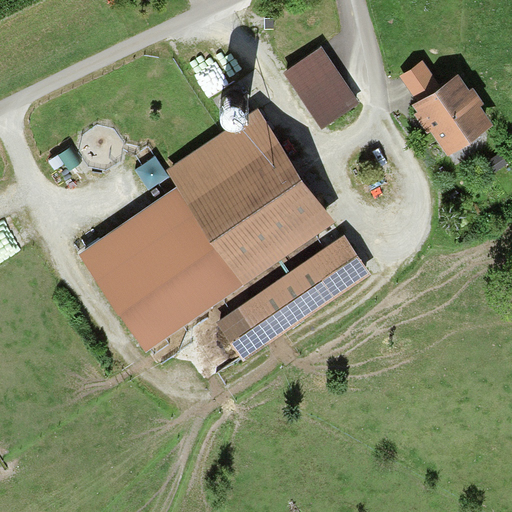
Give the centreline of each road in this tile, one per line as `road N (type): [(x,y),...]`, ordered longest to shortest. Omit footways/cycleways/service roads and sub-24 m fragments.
road 1 (track): [(37,190),(68,265),(125,350),(157,377),(196,394),(216,396),(366,293),(399,262),(412,234)]
road 2 (track): [(353,0),(378,109),(422,212),(412,234),(393,240),(370,233),(322,164),(329,150),(373,125)]
road 3 (unclassified): [(0,105),(222,0)]
road 4 (track): [(322,164),(255,52),(188,16)]
road 5 (track): [(1,104),(48,199),(84,210),(125,190)]
